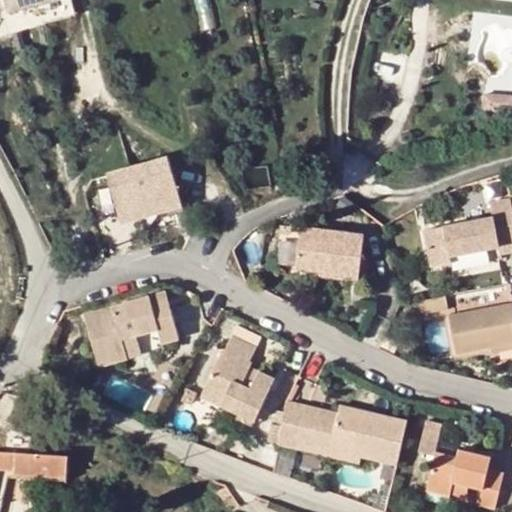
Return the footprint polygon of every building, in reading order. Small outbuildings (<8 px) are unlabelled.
[(7,0),(11,14),(58,1),(58,0),(7,0)] [(58,0),(58,1),(64,21),(78,18),(73,0),(58,0)] [(511,110),(511,92),(486,92),(485,110),(511,110)] [(166,158),(105,176),(118,221),(179,203),(166,158)] [(511,215),(509,200),(488,204),(490,219),(423,232),(430,268),(451,264),(450,256),(497,247),(499,254),(511,251),(511,215)] [(365,235),(302,227),(296,266),(326,270),(325,274),(358,278),(365,235)] [(166,294),(159,296),(163,313),(171,312),(166,294)] [(178,339),(171,312),(163,313),(159,296),(84,317),(97,366),(126,358),(122,345),(137,340),(159,335),(161,343),(178,339)] [(441,297),(415,302),(415,315),(443,309),(441,297)] [(509,306),(444,317),(450,348),(451,354),(486,348),(511,343),(511,312),(510,313),(509,306)] [(245,377),(249,370),(252,363),(249,362),(255,348),(230,336),(223,350),(220,349),(204,386),(223,394),(219,404),(253,420),(272,377),(258,370),(256,373),(253,380),(245,377)] [(141,354),(137,340),(122,345),(126,358),(141,354)] [(494,353),(511,350),(511,343),(486,348),(487,355),(494,353)] [(511,350),(494,353),(496,362),(511,358),(511,350)] [(256,373),(249,370),(245,377),(253,380),(256,373)] [(200,396),(219,404),(223,394),(204,386),(200,396)] [(299,436),(305,407),(285,402),(284,405),(280,432),(299,436)] [(327,447),(354,454),(396,464),(406,421),(337,406),(335,414),(327,447)] [(327,447),(335,414),(305,407),(299,436),(297,443),(296,448),(352,462),(354,454),(327,447)] [(439,425),(424,421),(417,453),(431,456),(432,453),(434,445),(439,425)] [(278,438),(297,443),(299,436),(280,432),(278,438)] [(434,445),(432,453),(454,459),(456,451),(434,445)] [(445,496),(446,494),(449,480),(465,484),(478,487),(474,506),(491,510),(500,476),(483,472),(486,458),(456,451),(454,459),(432,453),(431,456),(423,490),(445,496)] [(0,491),(7,492),(10,471),(16,471),(16,474),(21,474),(68,477),(69,456),(0,452),(0,491)] [(449,480),(446,494),(462,497),(465,484),(449,480)]
